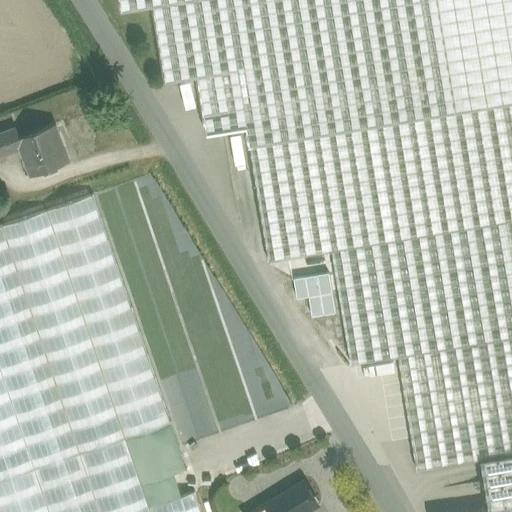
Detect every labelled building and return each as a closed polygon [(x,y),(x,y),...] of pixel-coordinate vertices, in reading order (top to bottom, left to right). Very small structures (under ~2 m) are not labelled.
[(511,102),(250,146),(269,261),(332,250),(351,364),(398,356),(398,355),(511,336),(511,102)] [(53,124),(19,136),(22,146),(33,174),(67,161),(53,124)] [(15,126),(0,131),(0,138),(5,152),(22,146),(19,136),(15,126)] [(93,193),(0,224),(0,511),(202,511),(195,490),(181,495),(173,472),(186,468),(93,193)] [(511,336),(398,355),(398,356),(417,470),(481,459),(511,454),(511,336)] [(407,420),(396,422),(399,444),(411,442),(407,420)] [(511,454),(481,459),(489,508),(489,509),(511,505),(511,454)] [(303,480),(271,500),(278,511),(303,511),(304,511),(317,504),(303,480)] [(278,511),(271,500),(250,511),(278,511)]
